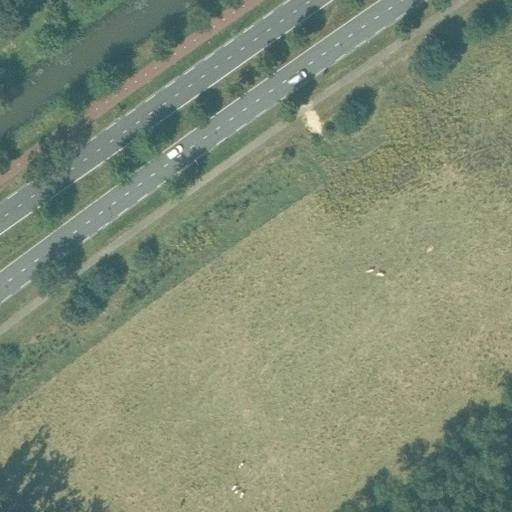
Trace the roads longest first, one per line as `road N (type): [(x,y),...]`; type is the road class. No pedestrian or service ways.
road 1 (secondary): [(0,290),(402,0)]
road 2 (secondary): [(313,0),(0,221)]
